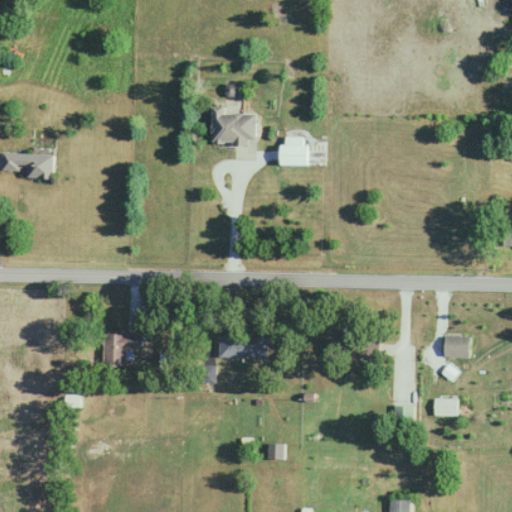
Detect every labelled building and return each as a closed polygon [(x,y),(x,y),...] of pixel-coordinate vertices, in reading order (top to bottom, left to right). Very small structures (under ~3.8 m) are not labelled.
[(213,106),(213,146),(256,146),(256,114),(236,114),(236,106),(213,106)] [(282,136),(282,165),(308,165),(308,136),(282,136)] [(54,155),(4,153),(3,171),(26,172),(26,179),(53,180),(54,155)] [(500,249),(511,248),(511,227),(500,227),(500,249)] [(127,368),(127,362),(140,362),(140,335),(103,335),(103,368),(127,368)] [(267,336),(220,336),(220,358),(267,358),(267,336)] [(444,358),(469,358),(469,336),(444,336),(444,358)] [(216,384),(216,359),(194,359),(194,384),(216,384)] [(81,396),(66,396),(66,408),(81,408),(81,396)] [(458,398),(435,398),(435,416),(458,416),(458,398)] [(394,406),(394,423),(414,423),(414,406),(394,406)] [(412,511),(412,499),(389,499),(389,511),(412,511)]
